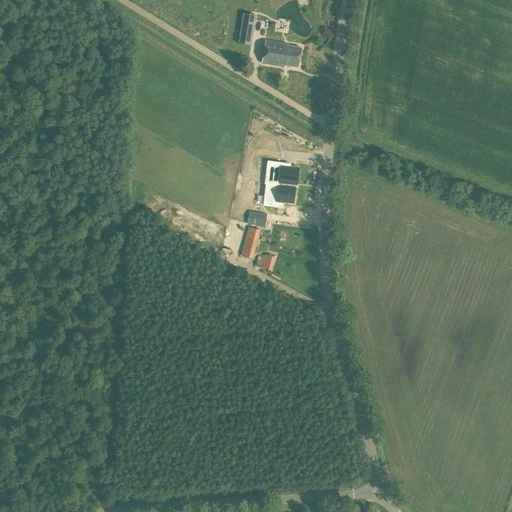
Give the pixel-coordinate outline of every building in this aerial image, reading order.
[(243,13),(238,44),(250,46),(256,15),(243,13)] [(297,68),(300,50),(286,47),(286,46),(265,42),(261,64),(283,68),(283,66),(297,68)] [(280,170),(255,167),(254,180),(264,181),(263,185),(277,186),(277,184),(295,186),(297,169),(280,167),(280,170)] [(292,204),(294,188),(277,187),(276,202),(292,204)] [(244,196),(245,210),(254,209),(254,196),(244,196)] [(265,227),(267,214),(249,212),(247,225),(265,227)] [(253,258),(261,232),(249,228),(242,255),(253,258)] [(275,256),(267,254),(267,256),(263,255),(262,255),(262,256),(261,255),(261,256),(260,256),(259,256),(258,256),(255,267),(273,272),(276,258),(275,258),(275,256)]
